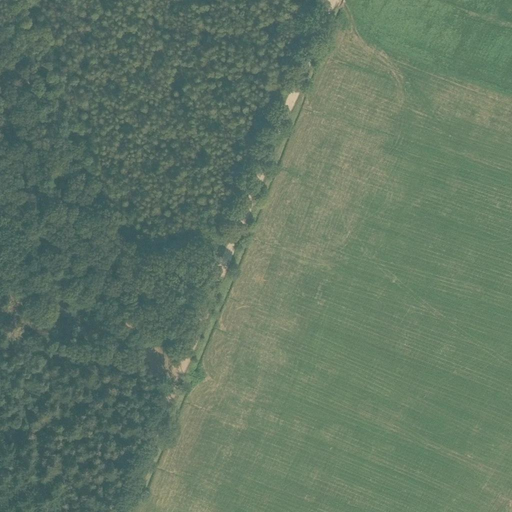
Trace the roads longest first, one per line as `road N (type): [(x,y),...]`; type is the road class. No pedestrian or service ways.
road 1 (track): [(183,375),(333,0)]
road 2 (track): [(134,314),(0,15)]
road 3 (track): [(127,511),(183,375)]
road 4 (track): [(120,347),(104,358),(0,352)]
